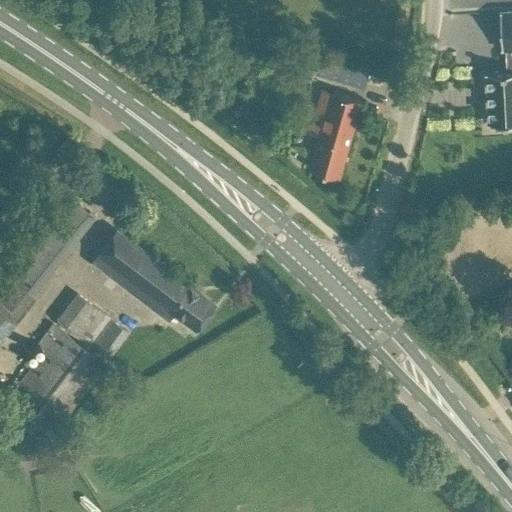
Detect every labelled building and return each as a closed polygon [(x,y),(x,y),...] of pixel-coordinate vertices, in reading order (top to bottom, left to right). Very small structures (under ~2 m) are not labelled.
[(511,9),(500,10),(503,48),(508,48),(511,47),(511,9)] [(511,69),(487,71),(489,122),(496,121),(497,126),(511,125),(511,47),(508,48),(508,63),(511,63),(511,69)] [(370,69),(321,54),(317,68),(366,82),(370,69)] [(320,98),(311,131),(320,134),(311,167),(340,175),(362,98),(333,89),(330,100),(320,98)] [(67,193),(52,212),(4,269),(6,270),(0,276),(0,335),(94,214),(67,193)] [(174,310),(196,327),(214,302),(115,228),(92,259),(168,317),(174,310)] [(129,332),(76,289),(55,318),(109,358),(129,332)] [(1,405),(49,442),(107,364),(52,322),(38,342),(45,347),(1,405)] [(25,457),(38,441),(25,431),(14,446),(15,449),(25,457)]
